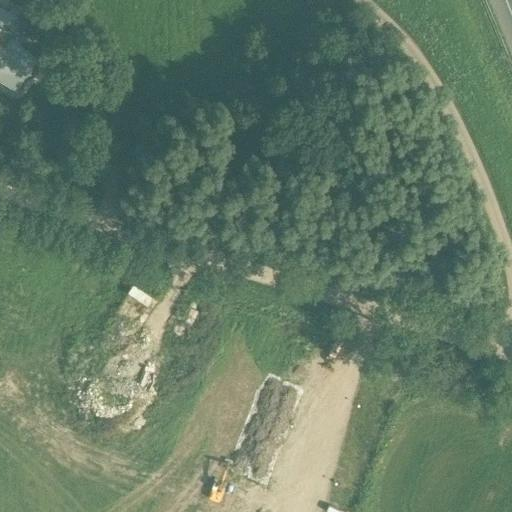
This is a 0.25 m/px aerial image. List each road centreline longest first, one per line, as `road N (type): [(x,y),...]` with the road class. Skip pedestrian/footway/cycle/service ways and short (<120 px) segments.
road 1 (unclassified): [(254,0),(358,307)]
road 2 (unclassified): [(511,261),(485,176),(434,80),(363,0)]
road 3 (unknown): [(180,251),(37,511)]
road 4 (unclassified): [(455,511),(358,307)]
